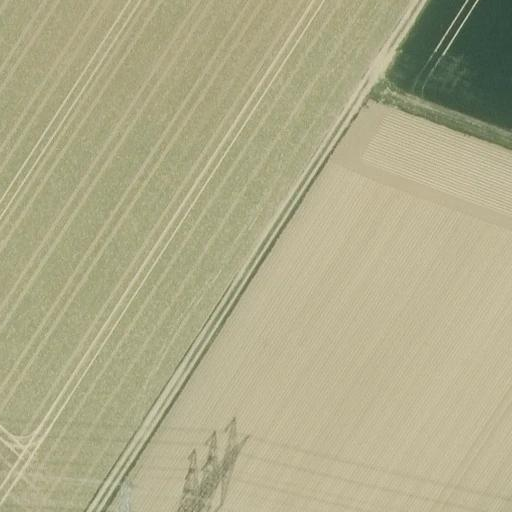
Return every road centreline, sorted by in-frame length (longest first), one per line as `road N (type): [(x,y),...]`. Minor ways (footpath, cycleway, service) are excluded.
road 1 (track): [(423,0),(98,511)]
road 2 (track): [(511,143),(366,88)]
